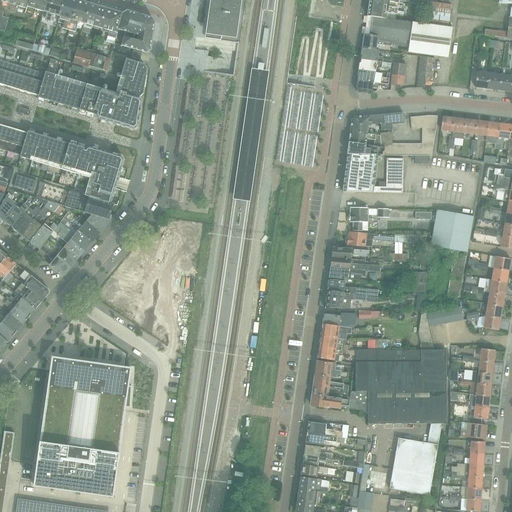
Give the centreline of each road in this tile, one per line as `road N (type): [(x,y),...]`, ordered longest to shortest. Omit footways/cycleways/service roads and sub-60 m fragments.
road 1 (residential): [(283,511),(341,104)]
road 2 (unclassified): [(68,294),(150,193),(177,5)]
road 3 (unclassified): [(68,294),(163,366),(144,511)]
road 4 (residential): [(511,108),(417,99),(341,104)]
road 5 (residential): [(511,375),(498,511)]
